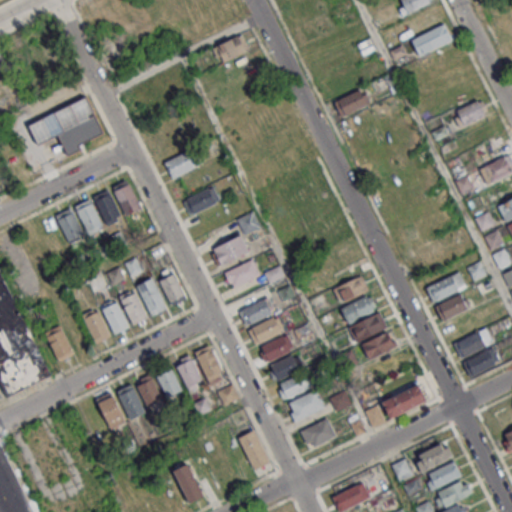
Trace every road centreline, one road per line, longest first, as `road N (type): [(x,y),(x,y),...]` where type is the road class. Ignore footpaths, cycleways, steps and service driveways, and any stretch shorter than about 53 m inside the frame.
road 1 (residential): [(315,511),(60,0)]
road 2 (residential): [(508,511),(257,0)]
road 3 (residential): [(229,511),(511,378)]
road 4 (residential): [(0,420),(216,310)]
road 5 (residential): [(0,214),(134,146)]
